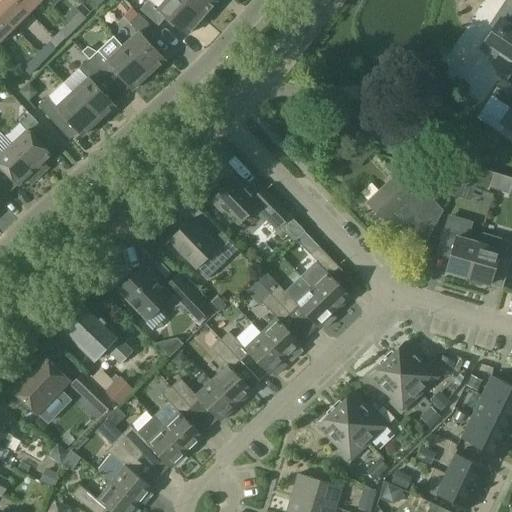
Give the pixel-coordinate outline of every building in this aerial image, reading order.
[(0,0),(0,13),(14,27),(29,12),(17,0),(0,0)] [(17,0),(29,12),(40,0),(17,0)] [(104,0),(90,0),(90,1),(97,8),(104,0)] [(188,34),(202,18),(181,0),(147,0),(141,8),(159,24),(167,15),(188,34)] [(181,0),(202,18),(217,1),(215,0),(181,0)] [(511,60),(511,0),(507,0),(497,17),(499,20),(481,47),(496,57),(499,52),(511,60)] [(80,11),(69,22),(76,29),(87,18),(80,11)] [(0,40),(14,27),(0,13),(0,40)] [(139,31),(123,46),(150,74),(166,60),(147,40),(156,31),(139,14),(130,22),(139,31)] [(61,44),(76,29),(69,22),(54,37),(61,44)] [(39,52),(46,59),(56,49),(49,42),(39,52)] [(98,51),(89,60),(106,78),(115,69),(134,90),(150,74),(123,46),(107,61),(98,51)] [(30,75),(46,59),(39,52),(23,68),(30,75)] [(88,77),(73,92),(100,121),(116,106),(97,86),(106,78),(89,60),(80,68),(88,77)] [(511,110),(503,124),(511,129),(511,83),(503,77),(491,94),(511,108),(511,110)] [(85,135),(100,121),(73,92),(58,106),(49,97),(39,105),(56,123),(66,114),(85,135)] [(12,144),(40,175),(49,167),(44,162),(51,155),(48,152),(58,143),(31,113),(21,123),(28,130),(12,144)] [(333,146),(344,158),(357,147),(339,141),(333,146)] [(0,147),(0,182),(10,193),(20,184),(27,177),(32,182),(40,175),(12,144),(4,152),(0,147)] [(418,188),(401,170),(368,202),(385,220),(396,210),(409,223),(406,225),(425,245),(439,219),(427,207),(434,200),(421,185),(418,188)] [(511,193),(511,176),(481,170),(478,187),(511,193)] [(291,216),(283,208),(264,187),(256,194),(249,187),(246,189),(235,178),(212,200),(223,212),(226,209),(239,223),(259,205),(273,218),(280,226),(291,216)] [(0,201),(1,201),(0,201),(10,193),(0,182),(0,201)] [(171,239),(207,278),(239,248),(222,231),(212,240),(192,219),(171,239)] [(447,271),(469,277),(479,242),(458,236),(462,223),(447,219),(437,255),(450,259),(447,271)] [(286,232),(294,241),(305,231),(297,222),(286,232)] [(500,248),(479,242),(469,277),(491,284),(497,262),(509,266),(511,257),(511,240),(503,238),(500,248)] [(327,271),(311,286),(335,312),(351,297),(331,275),(340,267),(320,246),(311,254),(327,271)] [(120,288),(149,319),(171,297),(142,267),(120,288)] [(212,308),(202,298),(179,273),(165,286),(198,321),(212,308)] [(318,326),(319,327),(323,324),(326,328),(336,318),(333,314),(335,312),(311,286),(301,276),(286,291),(279,284),(270,293),(290,314),(299,306),(318,326)] [(277,318),(262,333),(286,359),(302,343),(282,322),(290,314),(270,293),(261,301),(277,318)] [(134,351),(118,335),(119,334),(88,305),(63,330),(95,360),(105,349),(121,364),(134,351)] [(221,340),(241,361),(250,353),(270,374),(273,371),(277,375),(287,365),(283,362),(286,359),(262,333),(253,324),(238,339),(230,331),(221,340)] [(228,365),(213,380),(237,406),(253,390),(233,369),(241,361),(221,340),(212,348),(228,365)] [(442,374),(431,363),(429,366),(406,342),(370,375),(393,400),(391,402),(401,413),(442,374)] [(30,372),(13,389),(38,413),(70,380),(41,353),(26,369),(30,372)] [(100,369),(91,378),(114,401),(119,405),(133,392),(115,375),(111,380),(100,369)] [(114,401),(91,378),(84,371),(71,385),(101,414),(114,401)] [(511,385),(492,375),(481,399),(511,413),(511,385)] [(181,378),(172,386),(192,408),(201,400),(221,421),(237,406),(213,380),(197,395),(181,378)] [(179,412),(163,427),(188,453),(204,437),(183,416),(192,408),(172,386),(163,395),(179,412)] [(389,424),(379,413),(377,416),(354,391),(318,425),(341,449),(338,452),(348,462),(389,424)] [(510,432),(511,429),(511,413),(481,399),(473,415),(510,432)] [(117,409),(98,426),(111,441),(130,424),(117,409)] [(510,432),(473,415),(462,438),(503,458),(510,443),(506,441),(510,432)] [(188,453),(163,427),(154,417),(138,432),(131,425),(123,433),(143,455),(151,447),(172,468),(188,453)] [(0,458),(1,459),(13,436),(0,428),(0,458)] [(98,471),(112,482),(140,505),(154,487),(131,469),(143,455),(123,433),(115,441),(107,451),(112,454),(98,471)] [(456,453),(447,474),(479,489),(488,468),(456,453)] [(299,473),(293,494),(336,507),(342,486),(299,473)] [(469,509),(479,489),(447,474),(437,494),(469,509)] [(0,476),(0,495),(2,497),(10,482),(0,476)] [(341,507),(363,511),(370,511),(377,487),(348,480),(341,507)] [(113,511),(133,511),(140,505),(112,482),(98,499),(80,485),(72,495),(94,511),(103,511),(107,507),(113,511)] [(334,511),(336,507),(293,494),(287,511),(334,511)] [(428,511),(452,511),(432,503),(428,511)]
